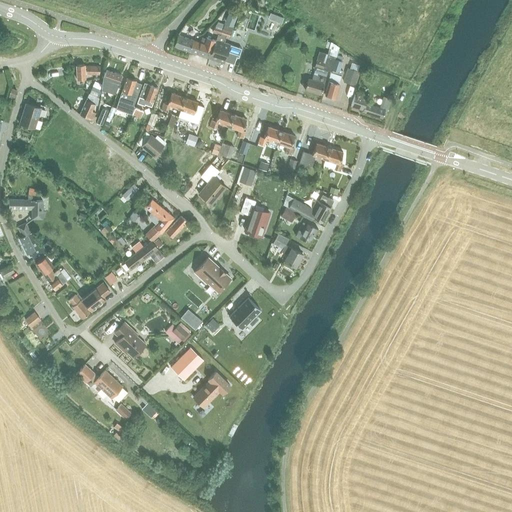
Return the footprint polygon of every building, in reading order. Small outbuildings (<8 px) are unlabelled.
[(232,27),(233,24),(238,14),(230,11),(226,21),(230,23),(229,26),(232,27)] [(217,33),(221,34),(224,24),(218,22),(217,23),(216,26),(215,25),(214,29),(213,32),(217,33)] [(209,57),(209,58),(223,62),(224,61),(233,64),(236,57),(238,58),(241,48),(230,44),(223,42),(225,36),(230,37),(233,27),(232,27),(229,26),(224,24),(221,34),(217,33),(215,39),(209,57)] [(189,51),(193,39),(178,35),(174,46),(189,51)] [(200,42),(193,39),(189,51),(209,57),(215,39),(206,37),(206,38),(204,38),(202,38),(200,42)] [(315,69),(314,73),(312,79),(308,78),(305,89),(321,94),(326,77),(328,70),(331,71),(335,57),(318,51),(313,69),(315,69)] [(332,70),(324,95),(335,98),(339,84),(338,83),(341,76),(343,71),(339,70),(341,61),(343,57),(336,55),(332,69),(332,70)] [(99,79),(100,66),(84,66),(84,64),(76,65),(77,79),(85,78),(85,74),(94,74),(94,79),(99,79)] [(355,84),(359,71),(347,67),(343,81),(355,84)] [(104,77),(103,88),(116,93),(122,75),(106,70),(104,77)] [(136,80),(127,77),(118,100),(134,106),(141,84),(136,81),(136,80)] [(94,81),(92,87),(100,90),(102,85),(94,81)] [(139,96),(137,102),(142,104),(145,105),(145,104),(151,106),(153,102),(158,88),(144,83),(139,96)] [(100,90),(92,87),(89,93),(98,97),(101,91),(100,90)] [(180,109),(185,97),(171,92),(167,104),(164,103),(161,109),(167,112),(170,105),(180,109)] [(386,112),(389,104),(391,99),(387,97),(383,109),(365,103),(367,97),(355,92),(350,106),(363,110),(362,111),(382,118),(384,112),(386,112)] [(97,102),(98,98),(89,93),(79,114),(94,121),(96,117),(94,116),(95,113),(92,111),(95,104),(93,103),(94,100),(97,102)] [(180,109),(178,116),(198,123),(204,107),(197,104),(198,102),(185,97),(180,109)] [(26,103),(19,123),(35,128),(35,127),(40,129),(42,121),(37,119),(41,108),(26,103)] [(111,105),(106,117),(107,117),(110,118),(111,118),(115,107),(111,105)] [(143,111),(135,107),(132,114),(140,117),(143,111)] [(102,108),(101,111),(97,123),(102,125),(108,110),(102,108)] [(229,126),(233,114),(219,109),(215,121),(212,120),(210,127),(216,129),(218,122),(229,126)] [(151,111),(145,130),(151,132),(157,117),(159,118),(160,114),(151,111)] [(178,116),(171,113),(166,129),(172,131),(178,116)] [(233,114),(229,126),(239,129),(237,136),(243,138),(246,131),(242,130),(246,118),(233,114)] [(277,142),(281,130),(268,126),(264,138),(260,136),(258,143),(264,145),(266,139),(277,142)] [(294,135),(281,130),(277,142),(288,146),(285,153),(292,155),(294,148),(290,147),(294,135)] [(175,131),(172,138),(181,141),(183,133),(175,131)] [(164,145),(150,134),(141,145),(154,156),(164,145)] [(194,147),(198,137),(189,134),(185,144),(194,147)] [(246,154),(250,143),(243,140),(239,152),(246,154)] [(325,159),(330,147),(316,142),(312,154),(303,151),(299,162),(311,166),(315,156),(325,159)] [(215,143),(212,153),(218,155),(221,145),(215,143)] [(222,143),(218,156),(221,157),(222,155),(230,158),(234,147),(226,144),(226,145),(222,143)] [(330,147),(325,159),(336,163),(334,169),(340,171),(342,164),(339,163),(343,151),(330,147)] [(88,156),(85,160),(82,168),(89,171),(95,160),(88,156)] [(297,161),(291,159),(287,171),(293,173),(297,161)] [(120,189),(123,185),(131,178),(114,160),(106,167),(111,172),(107,175),(115,184),(120,189)] [(261,161),(259,168),(267,171),(269,163),(261,161)] [(91,196),(105,167),(96,162),(86,182),(84,181),(79,190),(82,192),(91,196)] [(208,182),(206,184),(199,194),(211,204),(225,187),(213,177),(218,171),(211,164),(201,176),(208,182)] [(239,181),(249,184),(251,185),(256,170),(244,167),(239,181)] [(287,171),(285,177),(291,179),(293,173),(287,171)] [(233,174),(229,178),(235,184),(239,179),(233,174)] [(128,201),(139,190),(134,184),(122,196),(128,201)] [(42,218),(43,200),(35,200),(35,196),(37,188),(30,187),(28,195),(28,200),(9,199),(9,209),(32,209),(32,218),(42,218)] [(330,207),(333,201),(323,195),(319,201),(316,200),(312,208),(287,195),(283,205),(311,220),(313,217),(322,222),(325,217),(326,217),(331,208),(330,207)] [(262,236),(270,213),(253,207),(255,201),(245,198),(241,212),(250,215),(245,230),(262,236)] [(151,241),(152,241),(161,232),(161,233),(174,217),(152,199),(145,207),(151,212),(150,214),(149,217),(150,218),(155,222),(157,225),(154,229),(152,228),(145,234),(151,241)] [(281,217),(292,223),(297,213),(286,207),(281,217)] [(134,211),(131,215),(136,219),(139,215),(134,211)] [(173,237),(187,221),(181,216),(167,231),(173,237)] [(314,236),(318,229),(307,223),(306,224),(303,222),(299,229),(296,235),(309,243),(313,235),(314,236)] [(18,226),(23,236),(30,233),(25,223),(18,226)] [(104,227),(100,231),(106,237),(110,233),(104,227)] [(30,233),(23,236),(19,238),(27,254),(30,252),(31,256),(32,255),(34,260),(39,257),(45,254),(47,253),(43,245),(40,247),(33,232),(30,233)] [(278,233),(275,238),(285,244),(288,239),(278,233)] [(110,234),(106,237),(112,244),(116,240),(110,234)] [(121,237),(118,239),(123,245),(126,243),(121,237)] [(159,238),(154,242),(159,248),(163,244),(159,238)] [(275,238),(272,243),(282,249),(281,251),(287,254),(284,260),(295,267),(303,254),(285,244),(275,238)] [(48,240),(44,245),(51,249),(55,245),(48,240)] [(152,241),(151,241),(143,247),(136,253),(125,262),(131,269),(157,248),(152,241)] [(139,242),(131,247),(136,253),(143,247),(139,242)] [(157,249),(149,255),(155,263),(162,257),(157,249)] [(45,254),(39,257),(41,259),(36,263),(43,274),(50,269),(54,266),(45,254)] [(207,257),(193,272),(205,284),(207,282),(217,292),(229,279),(224,274),(224,273),(219,268),(218,268),(207,257)] [(0,273),(0,285),(2,285),(0,280),(0,279),(14,272),(11,267),(1,272),(2,273),(0,273)] [(50,269),(43,274),(49,282),(55,290),(67,280),(59,269),(54,273),(50,269)] [(111,272),(104,277),(110,285),(117,279),(111,272)] [(102,297),(109,291),(102,283),(82,299),(91,310),(104,300),(102,297)] [(81,298),(81,297),(78,294),(76,295),(75,294),(69,299),(74,305),(73,307),(82,318),(90,312),(79,299),(81,298)] [(248,297),(229,316),(241,328),(248,321),(251,325),(258,318),(254,315),(260,309),(248,297)] [(34,312),(25,319),(30,326),(39,319),(34,312)] [(195,316),(188,324),(194,330),(201,321),(195,316)] [(211,318),(205,324),(211,331),(217,324),(211,318)] [(133,357),(145,344),(136,335),(137,334),(124,322),(114,332),(120,338),(115,343),(122,349),(123,348),(133,357)] [(182,339),(188,332),(178,323),(175,327),(172,323),(165,331),(178,343),(181,339),(182,339)] [(190,346),(170,366),(183,379),(203,359),(190,346)] [(105,370),(98,377),(94,372),(85,364),(76,373),(85,381),(90,386),(94,382),(111,398),(112,396),(118,401),(127,392),(121,387),(122,386),(105,370)] [(209,380),(193,397),(203,407),(219,390),(222,393),(229,385),(215,371),(208,379),(209,380)] [(141,394),(138,397),(145,404),(148,401),(141,394)] [(149,401),(141,409),(150,417),(158,409),(149,401)] [(125,419),(131,413),(121,404),(115,409),(125,419)] [(126,430),(117,423),(114,427),(123,434),(126,430)] [(200,456),(203,452),(192,444),(188,449),(193,453),(194,452),(200,456)]
